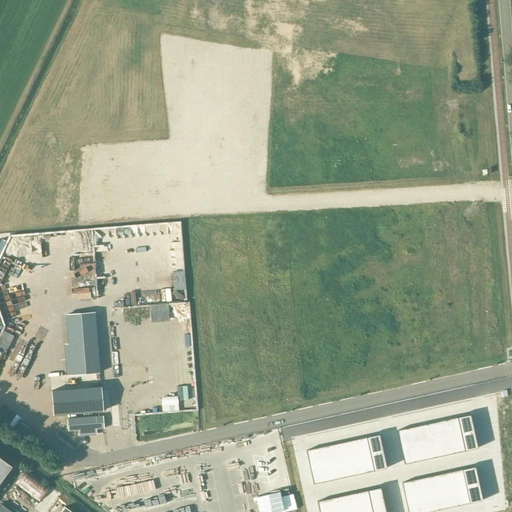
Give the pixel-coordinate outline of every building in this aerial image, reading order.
[(473,0),(352,0),(355,30),(475,20),(473,0)] [(226,28),(177,32),(189,182),(239,177),(226,28)] [(477,50),(357,61),(361,101),(481,91),(477,50)] [(483,118),(363,129),(367,169),(487,159),(483,118)] [(150,152),(50,160),(54,210),(155,201),(150,152)] [(456,214),(412,217),(423,356),(468,353),(456,214)] [(374,220),(330,224),(342,374),(386,371),(374,220)] [(100,375),(95,314),(66,316),(69,346),(65,346),(67,377),(100,375)] [(102,411),(100,387),(51,391),(53,415),(102,411)] [(469,415),(397,431),(404,464),(477,448),(469,415)] [(103,416),(67,419),(68,431),(104,428),(103,416)] [(378,435),(305,451),(313,484),(386,468),(378,435)] [(0,482),(12,467),(0,458),(0,482)] [(474,467),(401,483),(407,511),(429,511),(481,500),(474,467)] [(15,483),(39,501),(49,488),(25,470),(15,483)] [(385,511),(380,488),(317,501),(318,511),(385,511)] [(0,503),(0,511),(11,511),(0,504),(0,503)]
